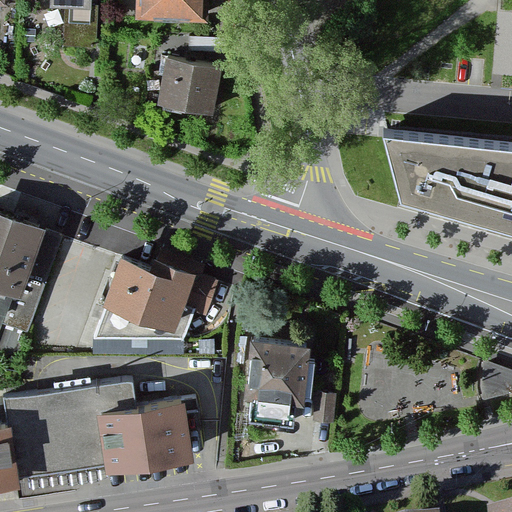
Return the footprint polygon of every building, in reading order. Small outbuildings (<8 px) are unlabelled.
[(225,48),(164,37),(155,84),(216,95),(225,48)] [(511,219),(511,134),(381,119),(400,191),(511,219)] [(0,187),(0,268),(21,276),(46,204),(0,187)] [(123,228),(100,288),(195,324),(218,264),(123,228)] [(317,319),(248,311),(238,391),(306,400),(317,319)] [(511,364),(486,356),(484,357),(483,359),(483,393),(485,395),(489,396),(511,389),(511,364)] [(8,414),(18,474),(109,460),(185,448),(192,447),(183,388),(137,395),(134,373),(5,393),(8,414)] [(337,390),(316,388),(313,418),(335,420),(337,390)] [(0,476),(15,474),(18,474),(8,414),(0,415),(0,476)] [(511,511),(511,487),(487,492),(490,511),(511,511)] [(437,511),(435,497),(370,509),(370,511),(437,511)]
